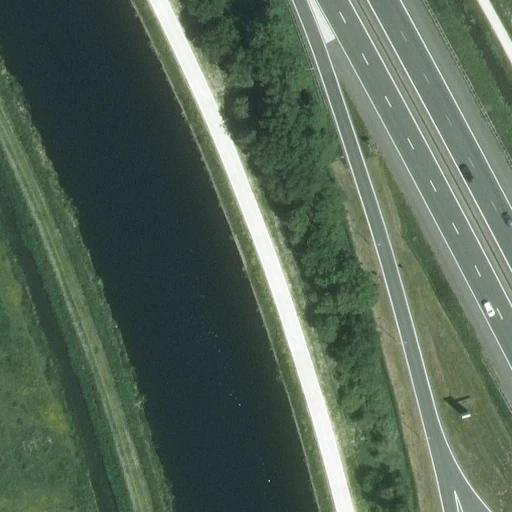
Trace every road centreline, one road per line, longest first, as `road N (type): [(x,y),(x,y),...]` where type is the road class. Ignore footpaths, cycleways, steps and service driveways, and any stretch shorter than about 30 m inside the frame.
road 1 (motorway): [(298,0),(440,462)]
road 2 (track): [(0,100),(91,321),(150,511)]
road 3 (motorway): [(329,0),(511,340)]
road 4 (motorway): [(511,239),(379,0)]
